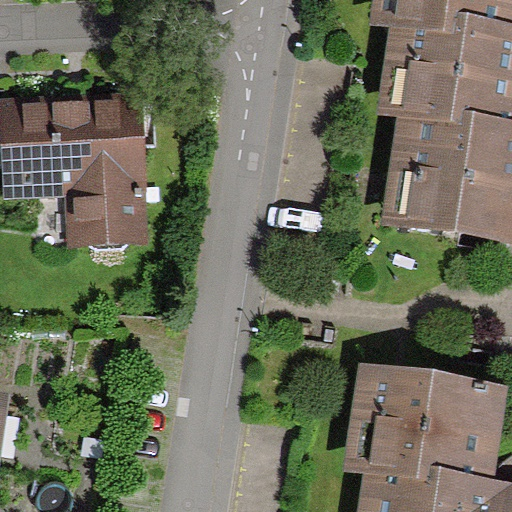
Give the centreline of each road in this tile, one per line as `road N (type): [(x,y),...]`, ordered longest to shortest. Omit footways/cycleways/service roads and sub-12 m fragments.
road 1 (residential): [(177,511),(255,20)]
road 2 (residential): [(255,20),(0,32)]
